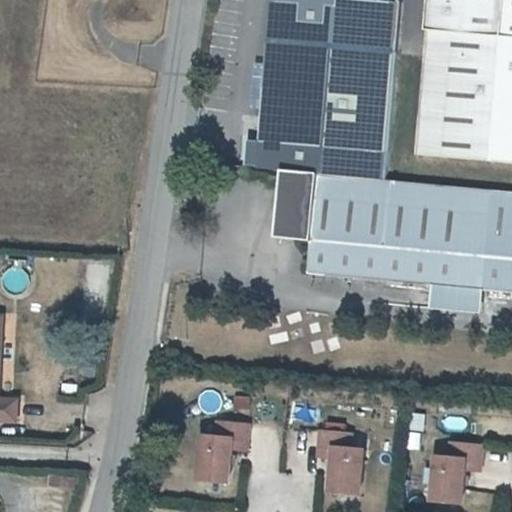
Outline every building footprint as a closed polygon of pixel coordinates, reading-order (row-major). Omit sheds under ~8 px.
[(391,181),(406,4),(355,0),(275,0),(270,67),(258,66),(254,112),(267,113),(264,144),(253,143),(251,170),(391,181)] [(511,0),(434,0),(423,159),(499,164),(511,165),(511,0)] [(315,277),(435,288),(484,292),(511,294),(511,195),(290,176),(284,243),(318,246),(315,277)] [(482,319),(484,292),(435,288),(433,315),(482,319)] [(0,307),(0,410),(25,412),(26,394),(3,391),(7,308),(0,307)] [(342,441),(340,475),(370,476),(374,433),(356,430),(357,416),(330,415),(328,438),(342,441)] [(384,416),(383,436),(398,437),(399,416),(384,416)] [(211,438),(207,477),(237,480),(240,450),(255,451),(257,426),(229,424),(227,440),(211,438)] [(448,441),(443,484),(472,486),(476,454),(489,455),(492,430),(466,427),(464,442),(448,441)]
